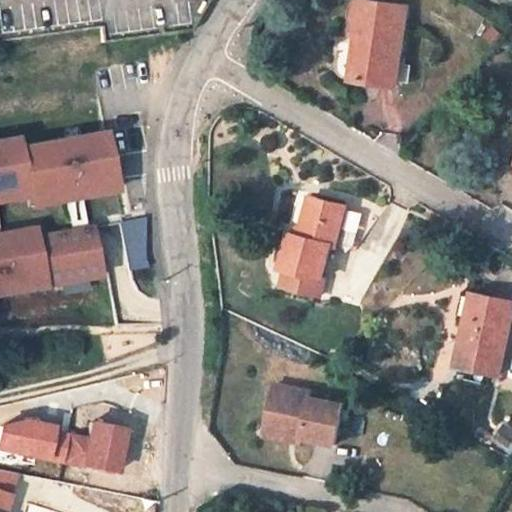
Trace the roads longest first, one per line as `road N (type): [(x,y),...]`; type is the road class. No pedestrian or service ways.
road 1 (unclassified): [(170,511),(184,327),(170,145),(173,114),(199,55)]
road 2 (residential): [(511,240),(199,55)]
